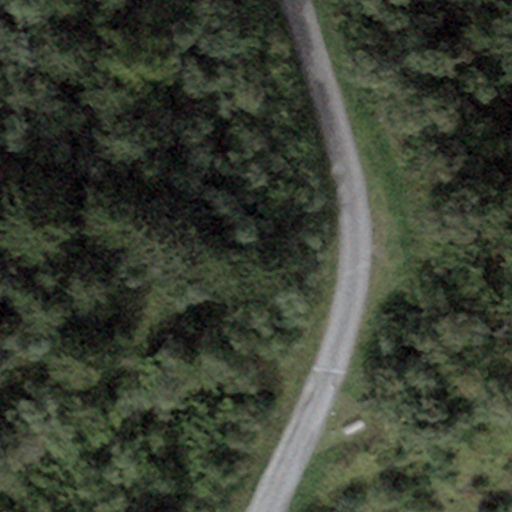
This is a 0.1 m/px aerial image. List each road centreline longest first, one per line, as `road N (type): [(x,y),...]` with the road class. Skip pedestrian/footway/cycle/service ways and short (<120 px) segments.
road 1 (unclassified): [(295,0),(360,209),(355,294),(330,370)]
road 2 (track): [(330,370),(270,511)]
